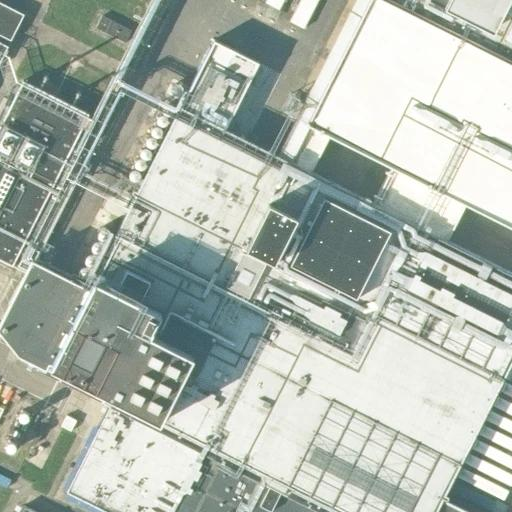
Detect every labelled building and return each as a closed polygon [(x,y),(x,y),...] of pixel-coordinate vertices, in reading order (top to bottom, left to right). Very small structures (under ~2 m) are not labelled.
[(511,0),(353,0),(279,155),(180,105),(86,293),(83,291),(86,286),(32,258),(0,320),(0,331),(20,355),(45,368),(49,360),(51,362),(49,365),(113,398),(68,487),(114,511),(39,511),(24,504),(20,511),(471,511),(445,499),(511,367),(511,0)] [(266,0),(266,2),(279,9),(283,0),(266,0)] [(300,0),(290,21),(304,28),(317,0),(300,0)] [(0,1),(0,36),(13,43),(27,14),(0,1)] [(102,16),(96,28),(125,42),(131,30),(102,16)] [(23,80),(0,125),(0,260),(13,267),(90,114),(23,80)] [(71,103),(76,93),(61,85),(56,96),(71,103)] [(0,473),(0,484),(7,488),(11,479),(0,473)]
